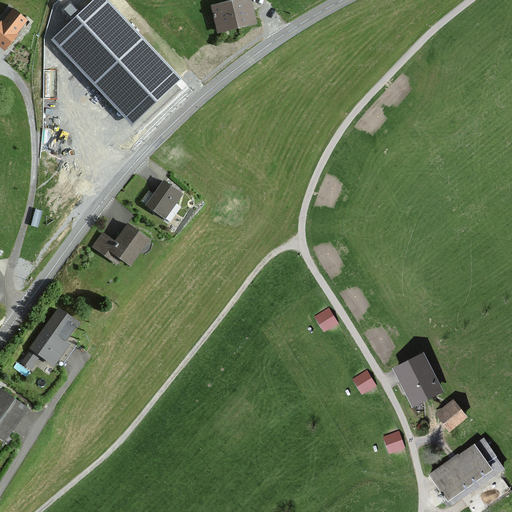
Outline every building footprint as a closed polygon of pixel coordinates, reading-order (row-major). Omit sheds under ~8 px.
[(179,79),(104,0),(95,0),(54,39),(133,123),(179,79)] [(256,26),(250,0),(244,0),(212,7),(218,34),(256,26)] [(0,48),(5,52),(29,24),(13,11),(0,26),(0,48)] [(166,222),(184,196),(163,182),(145,208),(166,222)] [(117,265),(121,260),(132,268),(152,242),(130,226),(116,244),(101,233),(91,246),(117,265)] [(329,308),(315,317),(325,332),(339,323),(329,308)] [(68,344),(81,326),(60,310),(20,365),(32,373),(42,360),(55,369),(72,346),(68,344)] [(444,394),(424,356),(394,373),(414,410),(444,394)] [(368,370),(353,379),(363,395),(378,387),(368,370)] [(0,440),(5,444),(29,409),(1,390),(0,392),(0,440)] [(450,434),(468,419),(453,401),(435,415),(450,434)] [(400,430),(383,435),(388,453),(405,448),(400,430)] [(500,477),(479,446),(431,476),(452,508),(500,477)]
